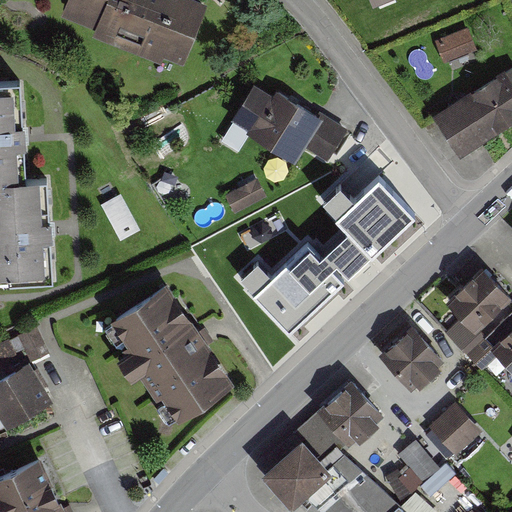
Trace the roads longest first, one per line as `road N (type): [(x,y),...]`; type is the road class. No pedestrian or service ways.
road 1 (tertiary): [(203,473),(469,222)]
road 2 (residential): [(296,0),(469,222)]
